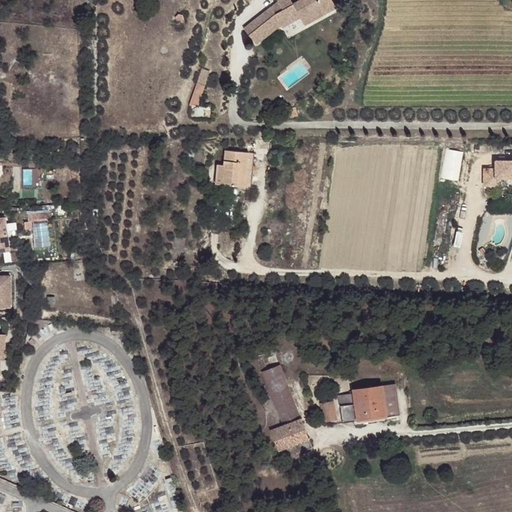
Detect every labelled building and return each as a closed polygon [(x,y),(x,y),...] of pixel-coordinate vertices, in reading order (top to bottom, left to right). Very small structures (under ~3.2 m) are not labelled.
[(338,7),(334,0),(325,0),(323,1),(322,0),(305,0),(298,3),(296,0),(282,0),(283,2),(282,4),(276,7),(275,5),(246,25),(258,41),(283,25),(285,27),(304,18),(314,18),(327,12),(338,7)] [(175,16),(175,25),(183,25),(183,17),(179,13),(175,16)] [(191,106),(200,106),(212,72),(204,70),(191,106)] [(310,115),(305,108),(298,112),(303,119),(310,115)] [(247,184),(250,149),(228,147),(227,163),(221,162),(219,182),(247,184)] [(257,150),(250,149),(247,184),(254,184),(257,150)] [(440,179),(457,182),(462,152),(445,149),(440,179)] [(496,168),(485,168),(485,185),(497,184),(497,177),(511,176),(511,159),(496,160),(496,168)] [(54,212),(31,214),(32,221),(55,219),(54,212)] [(0,254),(11,254),(9,220),(0,220),(0,254)] [(177,234),(176,242),(187,242),(187,235),(177,234)] [(176,242),(175,256),(182,256),(183,249),(186,250),(187,242),(176,242)] [(11,254),(12,264),(23,264),(22,250),(11,251),(11,254)] [(0,308),(12,308),(12,277),(0,276),(0,308)] [(278,412),(295,404),(276,368),(259,376),(278,412)] [(397,383),(384,385),(388,415),(402,414),(397,383)] [(388,415),(384,385),(355,389),(355,393),(340,395),(344,421),(359,419),(388,415)] [(304,421),(295,404),(278,412),(287,429),(304,421)] [(322,406),(324,423),(337,420),(335,404),(322,406)] [(304,421),(287,429),(274,436),(284,455),(313,441),(304,421)]
